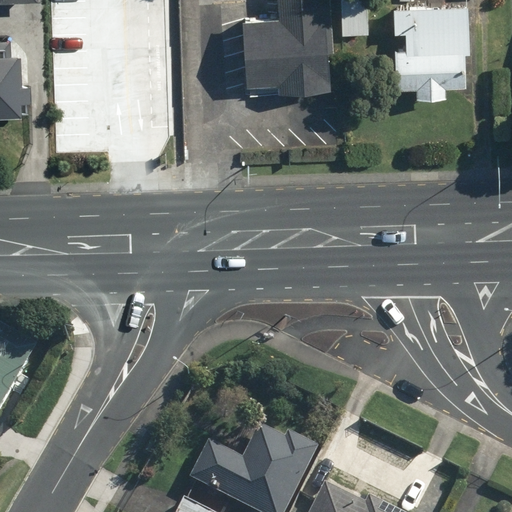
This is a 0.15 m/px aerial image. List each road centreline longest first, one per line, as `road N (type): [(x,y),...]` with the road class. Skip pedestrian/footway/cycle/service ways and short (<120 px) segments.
road 1 (residential): [(480,384),(457,372),(412,311),(397,232)]
road 2 (primary): [(310,234),(257,256),(169,342)]
road 3 (tertiary): [(106,407),(100,380),(119,319),(126,239)]
road 4 (primary): [(126,239),(0,243)]
road 5 (primary): [(310,234),(188,238)]
road 6 (tertiary): [(44,511),(106,407)]
